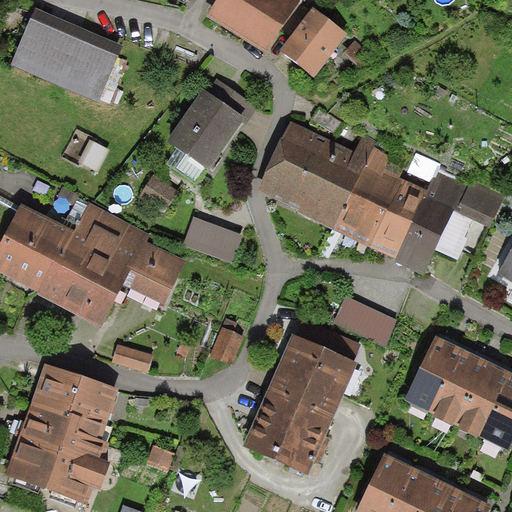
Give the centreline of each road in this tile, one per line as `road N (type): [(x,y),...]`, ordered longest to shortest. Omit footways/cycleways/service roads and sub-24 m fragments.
road 1 (residential): [(275,261),(254,187),(274,84),(229,48),(174,21),(68,0)]
road 2 (residential): [(0,349),(162,385),(225,381),(240,368),(275,261)]
road 3 (residential): [(275,261),(401,275),(511,335)]
